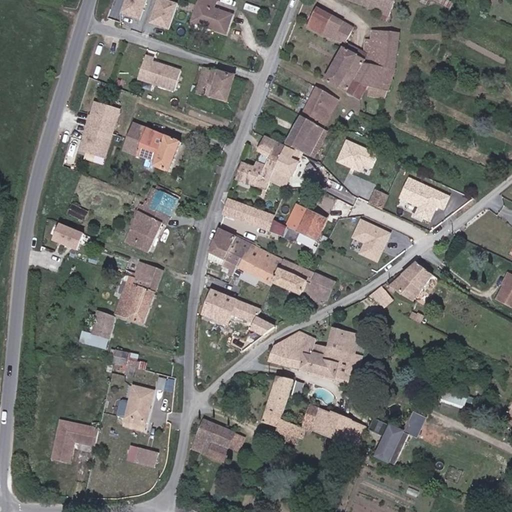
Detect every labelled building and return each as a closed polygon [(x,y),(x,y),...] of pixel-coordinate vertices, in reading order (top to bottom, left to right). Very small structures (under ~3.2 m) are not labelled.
[(135,20),(142,0),(120,0),(116,12),(116,13),(135,20)] [(165,29),(174,3),(164,0),(152,0),(145,22),(165,29)] [(211,0),(210,0),(193,0),(186,22),(220,34),(226,15),(208,8),(211,0)] [(339,0),(381,17),(388,0),(339,0)] [(305,13),(299,27),(315,36),(322,20),(305,13)] [(322,20),(315,36),(339,45),(346,30),(322,20)] [(356,90),(359,90),(362,90),(361,99),(378,100),(388,72),(391,44),(377,42),(378,33),(369,32),(368,42),(363,42),(357,41),(357,52),(357,54),(358,53),(358,62),(356,90)] [(377,42),(391,44),(392,35),(378,33),(377,42)] [(339,45),(337,50),(358,62),(358,53),(357,54),(357,52),(339,45)] [(337,50),(319,82),(340,94),(358,62),(337,50)] [(149,61),(141,58),(133,81),(169,94),(176,74),(148,64),(149,61)] [(358,62),(340,94),(353,101),(359,90),(356,90),(358,62)] [(204,86),(209,70),(199,66),(191,97),(197,99),(197,98),(223,105),(226,93),(204,86)] [(231,77),(209,70),(204,86),(226,93),(231,77)] [(324,119),(333,101),(311,89),(302,107),(318,117),(324,119)] [(115,114),(90,106),(83,131),(108,138),(115,114)] [(318,130),(324,119),(318,117),(302,107),(296,118),(318,130)] [(304,157),(318,130),(296,118),(281,147),(304,157)] [(177,145),(129,126),(118,153),(141,162),(137,170),(147,174),(149,169),(164,176),(177,145)] [(323,132),(318,130),(304,157),(310,160),(323,132)] [(101,162),(108,138),(83,131),(76,155),(101,162)] [(251,154),(254,156),(264,160),(271,145),(258,138),(251,154)] [(338,162),(372,174),(380,152),(346,140),(338,162)] [(265,184),(282,191),(297,157),(271,145),(264,160),(273,164),(270,172),(265,184)] [(254,156),(251,164),(261,167),(264,160),(254,156)] [(261,167),(270,172),(273,164),(264,160),(261,167)] [(235,164),(231,178),(252,187),(254,185),(262,189),(265,184),(270,172),(261,167),(251,164),(249,170),(235,164)] [(447,210),(453,196),(410,175),(399,198),(419,207),(415,215),(432,223),(440,207),(447,210)] [(133,215),(125,232),(119,247),(141,256),(158,219),(164,222),(172,202),(147,192),(139,211),(136,216),(133,215)] [(383,199),(372,193),(365,207),(376,212),(383,199)] [(271,230),(283,231),(269,224),(271,219),(251,211),(225,202),(220,218),(255,230),(256,227),(266,231),(267,228),(271,230)] [(136,216),(139,211),(133,208),(130,214),(133,215),(136,216)] [(324,221),(293,208),(283,229),(314,244),(324,221)] [(82,217),(68,210),(64,218),(79,225),(82,217)] [(120,231),(125,232),(133,215),(130,214),(128,213),(120,231)] [(364,243),(359,254),(380,263),(393,232),(361,218),(353,238),(364,243)] [(265,233),(279,241),(283,231),(271,230),(267,228),(266,231),(265,233)] [(72,256),(80,238),(56,229),(49,246),(72,256)] [(215,274),(227,280),(232,269),(242,245),(214,231),(205,264),(217,270),(215,274)] [(283,231),(279,241),(291,247),(296,238),(283,231)] [(310,251),(313,245),(296,238),(291,247),(297,250),(299,246),(310,251)] [(232,269),(267,286),(278,262),(242,245),(232,269)] [(278,262),(267,286),(296,300),(297,296),(319,306),(330,286),(278,262)] [(427,278),(412,264),(384,288),(406,302),(427,278)] [(159,277),(135,270),(129,285),(138,287),(136,294),(151,299),(159,277)] [(499,287),(506,274),(502,272),(496,286),(499,287)] [(511,309),(511,276),(506,274),(499,287),(492,301),(511,310),(511,309)] [(129,285),(120,282),(113,301),(118,302),(111,322),(140,331),(151,299),(136,294),(127,291),(129,285)] [(138,287),(129,285),(127,291),(136,294),(138,287)] [(254,314),(207,294),(199,318),(224,329),(227,323),(229,318),(250,327),(251,324),(254,314)] [(411,315),(408,321),(416,324),(417,320),(415,319),(416,317),(411,315)] [(227,323),(248,331),(250,327),(229,318),(227,323)] [(85,340),(103,346),(110,325),(92,319),(85,340)] [(242,345),(250,348),(270,333),(251,324),(250,327),(248,331),(242,345)] [(323,350),(350,356),(354,337),(328,330),(323,350)] [(293,334),(270,348),(265,365),(297,372),(351,387),(358,358),(350,356),(323,350),(323,351),(319,350),(310,347),(312,340),(293,334)] [(100,356),(103,346),(85,340),(76,337),(72,347),(100,356)] [(138,375),(140,353),(116,350),(115,364),(129,365),(128,374),(138,375)] [(100,366),(98,372),(128,382),(129,375),(117,372),(119,366),(107,363),(105,368),(100,366)] [(128,382),(134,384),(136,377),(129,375),(128,382)] [(275,379),(261,416),(258,426),(272,431),(269,438),(274,440),(279,442),(280,439),(292,443),(295,444),(299,434),(305,436),(306,434),(315,411),(306,407),(297,430),(292,428),(287,426),(277,422),(291,383),(275,379)] [(438,400),(465,406),(467,394),(441,388),(438,400)] [(134,435),(144,397),(125,391),(123,399),(114,396),(108,420),(116,422),(114,430),(134,435)] [(320,439),(329,416),(315,411),(306,434),(320,439)] [(404,431),(420,437),(427,416),(411,411),(404,431)] [(320,439),(354,453),(363,430),(329,416),(320,439)] [(200,422),(192,440),(224,454),(225,453),(235,456),(239,446),(235,444),(238,438),(200,422)] [(383,442),(375,460),(393,468),(407,438),(372,422),(366,434),(383,442)] [(43,438),(56,429),(45,427),(43,438)] [(60,449),(82,453),(85,435),(56,429),(43,438),(38,467),(56,471),(59,457),(55,456),(57,450),(60,449)] [(279,442),(274,440),(273,443),(289,450),(292,443),(280,439),(279,442)] [(192,440),(187,453),(219,466),(224,454),(192,440)] [(145,476),(150,462),(127,454),(123,468),(145,476)] [(150,477),(154,463),(150,462),(145,476),(150,477)]
